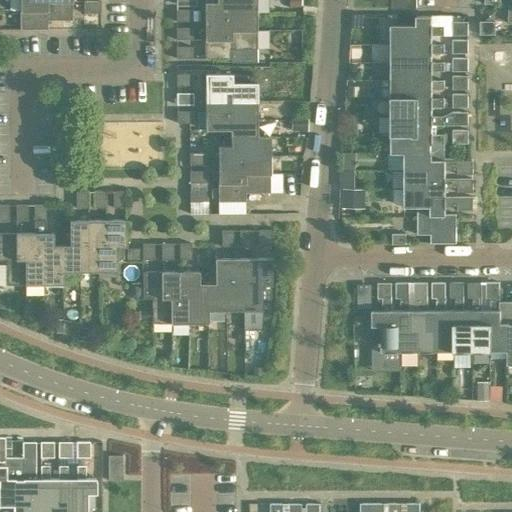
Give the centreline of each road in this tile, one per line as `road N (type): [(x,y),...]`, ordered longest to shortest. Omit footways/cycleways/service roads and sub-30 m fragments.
road 1 (residential): [(22,187),(20,74),(142,74),(141,0)]
road 2 (residential): [(318,263),(331,0)]
road 3 (residential): [(511,443),(302,426)]
road 4 (residential): [(511,258),(318,263)]
road 5 (residential): [(162,412),(75,389),(0,357)]
road 6 (residential): [(302,426),(318,263)]
road 7 (residential): [(302,426),(162,412)]
